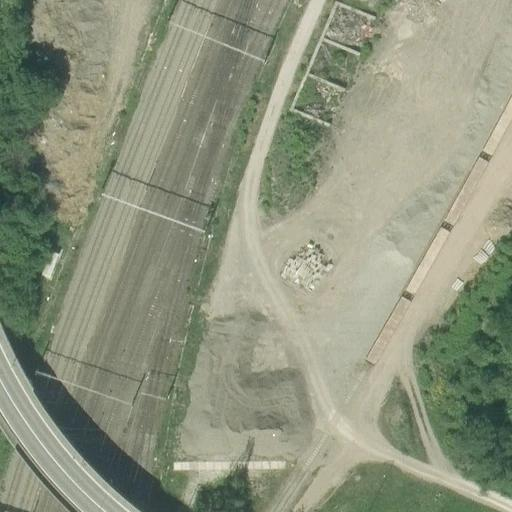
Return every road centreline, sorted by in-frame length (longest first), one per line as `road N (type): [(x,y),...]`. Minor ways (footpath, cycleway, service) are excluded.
road 1 (track): [(511,500),(291,408),(256,386),(235,342),(226,299),(234,242),(314,0)]
road 2 (secondary): [(0,371),(52,451),(113,511)]
